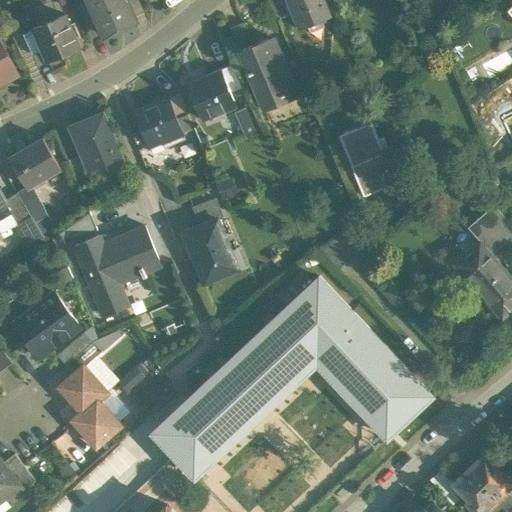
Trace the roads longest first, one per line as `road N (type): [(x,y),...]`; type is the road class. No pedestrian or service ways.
road 1 (residential): [(209,0),(139,56),(0,128)]
road 2 (residential): [(368,511),(511,379)]
